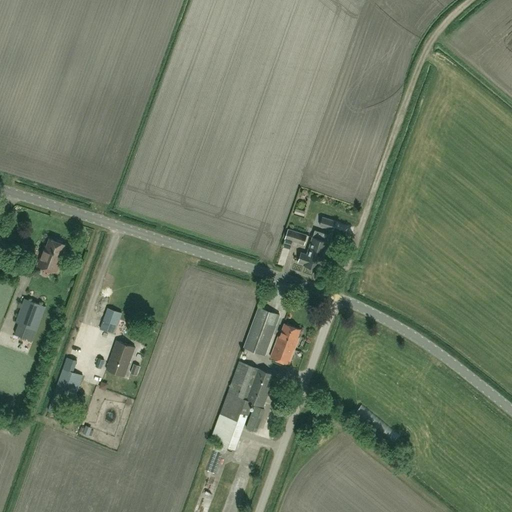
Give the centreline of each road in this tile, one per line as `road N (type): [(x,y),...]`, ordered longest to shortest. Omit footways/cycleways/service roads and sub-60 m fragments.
road 1 (tertiary): [(334,296),(0,189)]
road 2 (track): [(355,231),(419,61),(433,34),(473,0)]
road 3 (unclassified): [(256,511),(334,296)]
road 4 (tertiary): [(511,409),(445,354),(334,296)]
